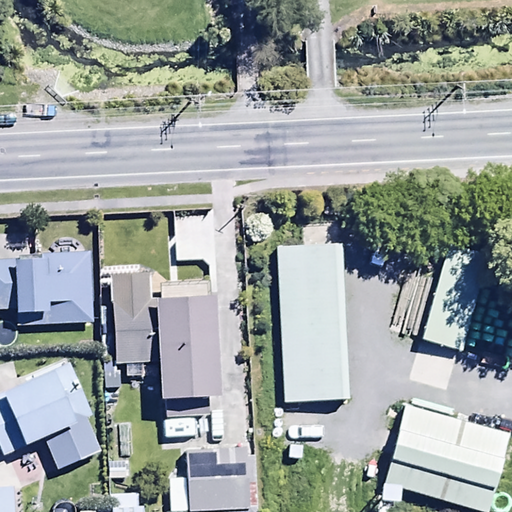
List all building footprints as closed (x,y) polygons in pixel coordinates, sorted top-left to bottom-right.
[(337,248),(273,251),(281,408),(345,405),(337,248)] [(484,262),(444,251),(418,345),(458,356),(484,262)] [(12,318),(13,330),(88,326),(85,256),(12,260),(12,262),(0,263),(0,314),(9,314),(9,318),(12,318)] [(204,286),(155,287),(155,301),(147,301),(147,278),(108,279),(110,369),(139,369),(140,397),(154,396),(154,406),(160,406),(160,419),(203,419),(203,400),(214,400),(212,301),(205,301),(204,286)] [(66,366),(0,397),(0,456),(2,460),(38,443),(54,476),(99,455),(84,423),(91,420),(66,366)] [(484,511),(505,439),(401,410),(379,488),(464,511),(484,511)] [(168,511),(255,511),(253,459),(242,459),(241,446),(205,447),(205,454),(183,455),(184,482),(167,483),(168,511)] [(11,511),(11,493),(0,493),(0,511),(11,511)]
